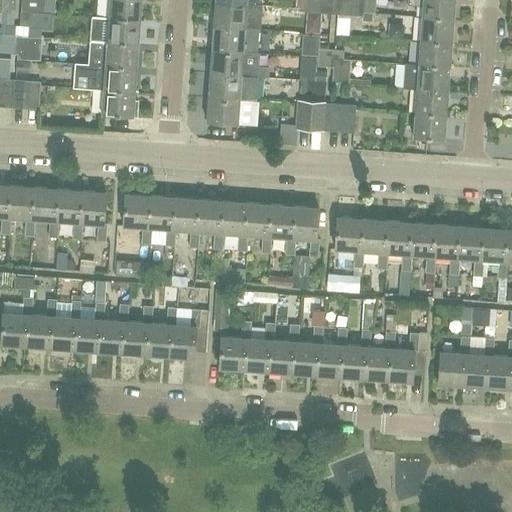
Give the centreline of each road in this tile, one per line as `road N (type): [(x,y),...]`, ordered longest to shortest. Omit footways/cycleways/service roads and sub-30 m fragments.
road 1 (residential): [(511,433),(0,399)]
road 2 (residential): [(168,154),(474,177)]
road 3 (residential): [(474,177),(487,0)]
road 4 (residential): [(0,144),(168,154)]
road 5 (residential): [(168,154),(179,0)]
